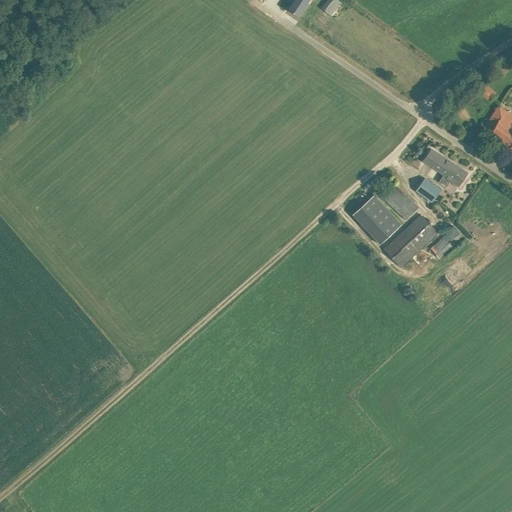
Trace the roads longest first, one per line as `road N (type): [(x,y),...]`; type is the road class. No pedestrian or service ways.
road 1 (track): [(420,116),(394,154),(0,502)]
road 2 (track): [(251,0),(420,116)]
road 3 (unclassified): [(420,116),(455,77),(511,40)]
